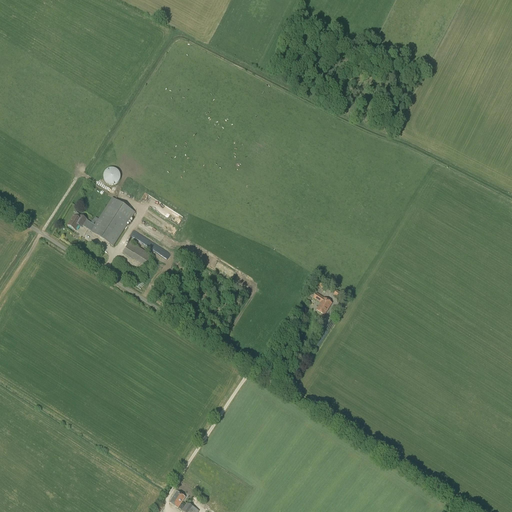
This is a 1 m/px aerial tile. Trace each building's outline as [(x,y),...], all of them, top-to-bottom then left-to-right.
[(121,184),(120,169),(106,169),(106,184),(121,184)] [(113,247),(135,213),(113,198),(99,220),(95,218),(93,221),(97,223),(95,226),(87,220),(81,216),(79,219),(73,229),(75,231),(79,226),(82,228),(83,226),(91,232),(113,247)] [(73,229),(79,219),(74,216),(68,226),(73,229)] [(150,234),(153,229),(145,224),(142,230),(150,234)] [(145,267),(152,257),(130,243),(124,253),(145,267)] [(336,291),(333,295),(340,299),(343,295),(336,291)] [(325,316),(332,303),(317,294),(314,299),(321,303),(317,311),(325,316)] [(178,509),(186,497),(177,492),(170,503),(178,509)] [(183,511),(199,511),(200,511),(188,503),(183,511)]
